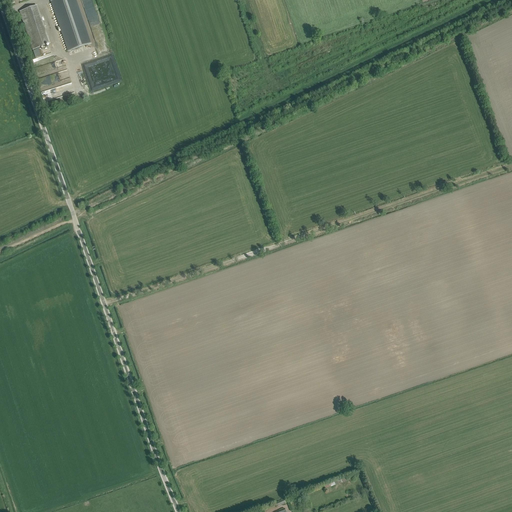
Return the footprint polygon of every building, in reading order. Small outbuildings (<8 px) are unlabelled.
[(75,0),(55,0),(52,1),(69,52),(91,44),(75,0)] [(36,7),(20,12),(33,50),(49,45),(36,7)] [(67,59),(40,68),(41,72),(52,69),(53,72),(69,66),(67,59)] [(42,78),(44,87),(71,78),(69,70),(42,78)] [(104,82),(84,86),(85,91),(105,87),(104,82)] [(56,96),(57,103),(64,101),(63,94),(56,96)] [(277,507),(287,503),(285,499),(275,503),(277,507)]
